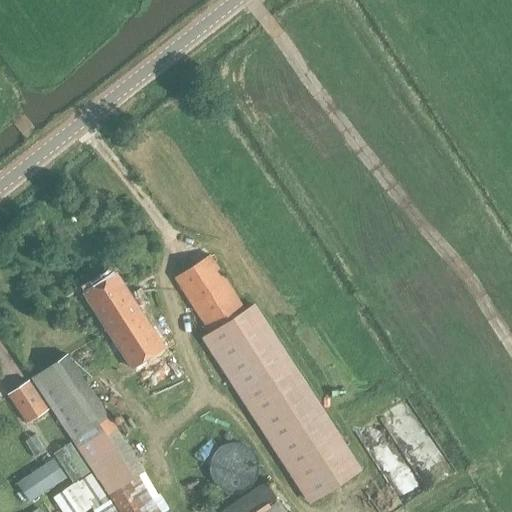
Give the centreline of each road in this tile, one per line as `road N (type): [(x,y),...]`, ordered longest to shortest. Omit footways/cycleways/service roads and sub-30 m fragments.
road 1 (unclassified): [(0,186),(235,0)]
road 2 (track): [(43,340),(82,345),(152,439),(184,511)]
